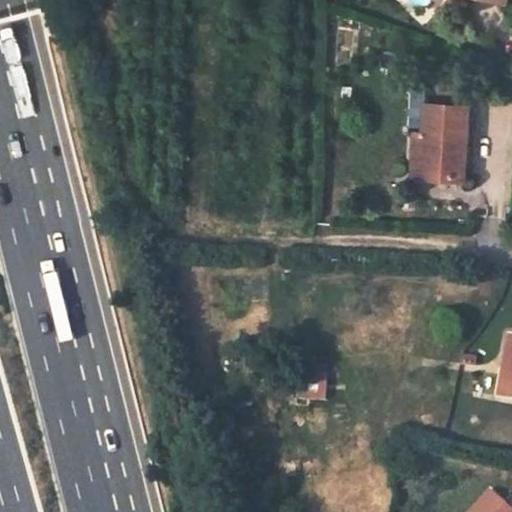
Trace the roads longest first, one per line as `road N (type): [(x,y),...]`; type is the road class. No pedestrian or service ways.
road 1 (trunk): [(90,446),(4,0)]
road 2 (trunk): [(90,446),(0,90)]
